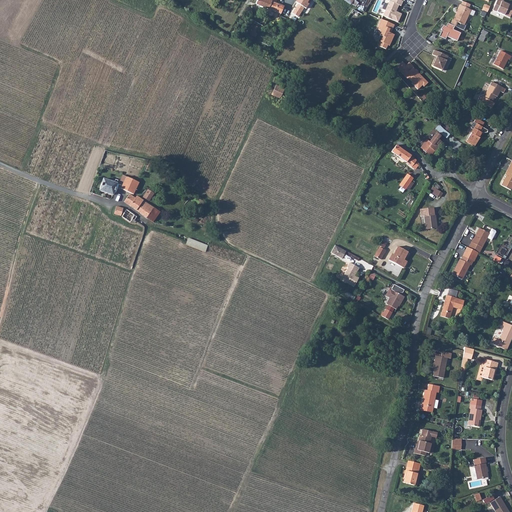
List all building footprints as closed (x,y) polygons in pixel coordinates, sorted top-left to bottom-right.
[(266,0),(265,0),(259,0),(257,5),(270,11),(273,0),(266,0)] [(279,1),(275,0),(273,0),(270,11),(268,15),(268,16),(273,18),(274,18),(276,13),(282,16),(286,8),(278,5),(279,1)] [(311,0),(310,0),(296,0),(296,2),(305,8),(311,0)] [(401,6),(403,1),(399,0),(390,0),(390,1),(389,1),(383,16),(398,22),(401,14),(396,11),(398,5),(401,6)] [(509,4),(500,0),(496,0),(492,10),(509,18),(511,11),(511,4),(509,3),(509,4)] [(461,5),(459,5),(458,8),(458,9),(453,20),(452,20),(450,24),(454,26),(463,30),(465,26),(464,25),(471,10),(468,9),(470,5),(462,1),(461,5)] [(302,13),(297,10),(295,13),(286,8),(282,16),(296,22),(302,13)] [(393,25),(381,19),(376,29),(380,30),(379,33),(380,35),(382,36),(380,42),(382,42),(380,46),(386,49),(388,45),(389,46),(394,35),(390,33),(393,25)] [(450,24),(447,23),(446,27),(443,26),(440,29),(441,30),(439,37),(445,39),(446,36),(457,41),(460,33),(453,30),(454,26),(450,24)] [(249,34),(255,37),(257,34),(255,33),(258,27),(254,25),(254,27),(253,27),(249,34)] [(486,35),(482,33),(478,39),(483,42),(486,35)] [(448,56),(434,50),(432,55),(435,56),(431,65),(432,66),(442,70),(448,56)] [(509,60),(511,56),(500,51),(493,64),(503,69),(508,59),(509,60)] [(402,62),(396,67),(407,79),(408,78),(412,82),(411,83),(418,89),(422,85),(424,87),(428,83),(417,72),(415,70),(413,67),(409,62),(406,65),(402,62)] [(496,96),(497,96),(500,91),(503,92),(505,89),(492,82),(483,97),(492,102),(494,98),(495,96),(496,96)] [(273,85),(269,94),(277,97),(281,88),(273,85)] [(487,130),(482,127),(484,123),(476,118),(474,122),(476,124),(466,142),(474,146),(479,138),(477,136),(477,135),(479,136),(481,133),(482,133),(486,133),(487,133),(487,132),(488,132),(488,131),(487,130)] [(435,129),(440,134),(444,129),(439,124),(435,129)] [(449,134),(444,129),(440,134),(446,138),(449,134)] [(436,133),(435,134),(434,136),(431,140),(429,142),(427,140),(421,148),(431,155),(435,151),(436,152),(443,143),(438,139),(440,136),(436,133)] [(418,165),(419,164),(416,160),(411,156),(396,145),(391,152),(393,153),(405,161),(406,162),(412,167),(415,169),(418,165)] [(405,161),(393,153),(392,155),(403,163),(405,161)] [(506,175),(501,185),(511,190),(511,187),(511,161),(505,175),(506,175)] [(400,185),(405,189),(406,188),(411,181),(413,178),(407,175),(400,185)] [(120,183),(113,180),(111,184),(113,185),(116,186),(119,187),(118,189),(132,194),(137,183),(122,178),(120,183)] [(96,192),(109,197),(111,193),(113,185),(111,184),(100,180),(96,192)] [(414,183),(411,181),(406,188),(409,190),(414,183)] [(435,183),(433,186),(435,188),(433,191),(432,193),(437,197),(438,196),(440,197),(443,193),(437,190),(440,187),(435,183)] [(146,200),(150,193),(145,190),(141,197),(146,200)] [(127,197),(122,204),(126,207),(131,199),(127,197)] [(131,199),(126,207),(134,212),(140,201),(132,197),(131,199)] [(146,218),(152,208),(140,201),(134,212),(146,218)] [(421,217),(424,216),(425,229),(437,228),(435,215),(434,215),(433,207),(420,209),(421,217)] [(146,218),(153,222),(159,212),(152,208),(146,218)] [(113,216),(119,218),(121,212),(115,210),(113,216)] [(137,219),(127,213),(121,216),(130,222),(132,220),(135,222),(137,219)] [(495,230),(491,229),(489,233),(479,228),(473,239),(468,248),(478,253),(479,253),(487,238),(491,240),(495,232),(495,230)] [(202,252),(205,246),(195,242),(187,238),(185,244),(202,252)] [(346,251),(335,245),(331,253),(342,259),(344,254),(346,251)] [(403,268),(406,263),(403,261),(404,260),(408,252),(398,246),(393,255),(392,254),(389,260),(403,268)] [(471,265),(473,261),(473,262),(478,253),(468,248),(467,247),(460,260),(460,259),(455,268),(456,268),(452,275),(461,280),(469,265),(471,265)] [(374,256),(380,260),(385,251),(379,248),(374,256)] [(359,258),(346,251),(344,254),(357,261),(359,258)] [(345,283),(346,282),(354,287),(359,278),(354,276),(353,275),(355,272),(356,273),(359,268),(349,263),(347,267),(348,268),(344,275),(342,275),(340,279),(341,281),(345,283)] [(389,298),(386,304),(396,309),(398,306),(401,300),(402,300),(404,297),(400,294),(401,293),(402,293),(404,290),(394,284),(391,290),(388,290),(386,294),(387,296),(389,298)] [(457,291),(449,289),(447,296),(455,298),(456,296),(457,291)] [(455,298),(447,296),(446,295),(445,299),(446,300),(445,305),(443,305),(440,316),(449,319),(453,307),(461,310),(464,301),(455,298)] [(392,313),(385,309),(383,313),(382,316),(388,320),(392,313)] [(491,344),(506,350),(511,336),(511,325),(502,321),(500,325),(504,327),(502,330),(503,332),(500,337),(499,338),(498,340),(494,338),(491,344)] [(473,350),(465,347),(463,357),(467,358),(471,359),(473,350)] [(434,370),(433,376),(443,378),(447,358),(450,359),(451,353),(441,352),(441,357),(435,356),(434,360),(436,361),(434,370)] [(493,373),(495,374),(497,363),(484,359),(482,367),(480,366),(477,379),(481,380),(482,378),(491,380),(493,373)] [(427,390),(425,390),(421,406),(433,408),(437,409),(438,400),(434,400),(436,392),(438,393),(439,386),(428,384),(427,390)] [(480,410),(481,400),(471,399),(469,408),(470,409),(468,425),(477,427),(478,420),(480,420),(481,410),(480,410)] [(431,436),(436,438),(437,433),(426,430),(425,435),(424,434),(423,436),(421,436),(420,435),(418,441),(419,441),(419,444),(417,444),(416,443),(414,453),(425,456),(426,452),(428,453),(431,443),(429,443),(431,436)] [(460,450),(460,439),(452,439),(451,449),(460,450)] [(475,472),(477,479),(487,477),(485,467),(486,467),(484,457),(473,460),(475,472)] [(404,483),(414,485),(417,474),(420,464),(408,461),(405,471),(406,471),(405,478),(404,483)] [(492,495),(483,500),(485,504),(493,499),(492,495)] [(490,503),(495,511),(508,511),(507,508),(506,509),(504,506),(505,505),(500,497),(490,503)] [(421,511),(423,505),(414,503),(411,511),(421,511)]
